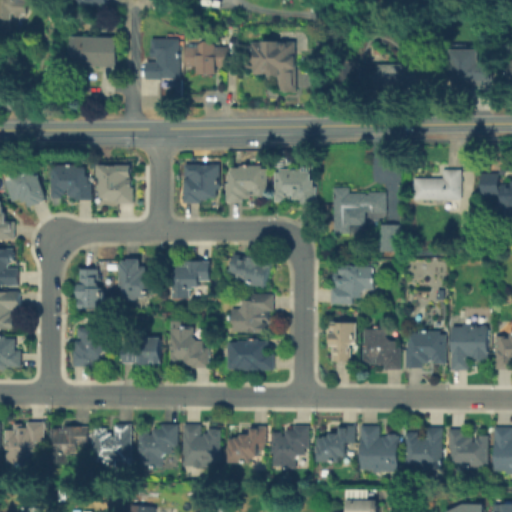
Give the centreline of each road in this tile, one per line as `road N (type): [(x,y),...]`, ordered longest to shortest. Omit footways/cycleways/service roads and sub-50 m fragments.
road 1 (residential): [(49,395),(50,260),(59,240),(76,233),(274,231),(302,254),(303,398)]
road 2 (tertiary): [(511,123),(0,129)]
road 3 (residential): [(511,400),(0,394)]
